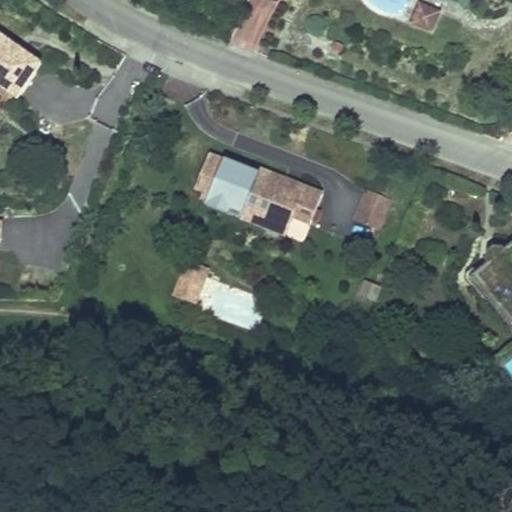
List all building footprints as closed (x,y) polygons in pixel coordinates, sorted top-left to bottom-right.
[(420,0),(410,23),(432,33),(442,10),(420,0)] [(0,87),(16,99),(41,65),(0,35),(0,87)] [(210,155),(196,189),(204,193),(202,199),(244,216),(246,209),(291,226),(294,218),(311,225),(323,194),(295,183),(293,188),(284,184),(286,180),(260,170),(258,174),(210,155)] [(295,183),(286,180),(284,184),(293,188),(295,183)] [(352,220),(381,231),(393,199),(364,189),(352,220)] [(244,216),(242,219),(286,236),(291,226),(246,209),(244,216)] [(507,243),(500,242),(493,247),(492,255),(494,258),(510,246),(507,243)] [(494,258),(475,274),(511,319),(511,243),(510,246),(494,258)] [(186,262),(182,274),(203,281),(207,269),(186,262)] [(197,302),(203,281),(182,274),(175,295),(197,302)] [(375,302),(380,286),(361,279),(356,295),(375,302)] [(247,296),(246,326),(259,327),(261,296),(247,296)]
